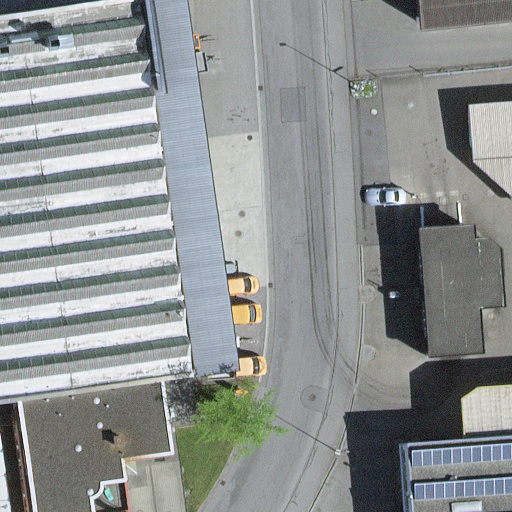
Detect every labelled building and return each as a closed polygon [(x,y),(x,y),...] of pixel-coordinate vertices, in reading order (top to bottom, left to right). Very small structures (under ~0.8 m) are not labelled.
[(199,377),(143,0),(0,0),(0,401),(9,400),(25,511),(89,511),(119,508),(114,473),(175,465),(163,383),(199,377)] [(511,0),(413,0),(416,33),(511,22),(511,0)] [(511,106),(463,110),(468,173),(511,213),(511,106)] [(478,231),(418,233),(424,363),(484,360),(482,312),(505,311),(503,263),(490,246),(478,243),(478,231)] [(398,454),(400,511),(511,511),(511,386),(447,390),(451,452),(398,454)]
